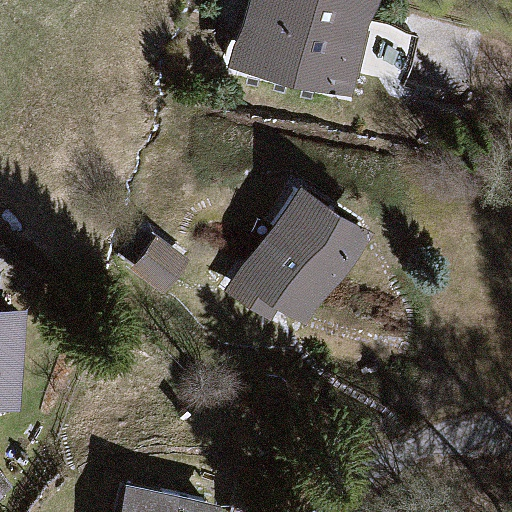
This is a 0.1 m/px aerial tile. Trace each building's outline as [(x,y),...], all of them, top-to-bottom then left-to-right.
[(359,0),(229,0),(217,61),(342,86),(359,0)] [(358,228),(281,181),(219,279),(296,327),(358,228)] [(183,259),(134,222),(110,254),(159,291),(183,259)] [(12,296),(0,295),(0,399),(10,400),(12,296)] [(205,511),(209,498),(109,477),(101,511),(205,511)]
